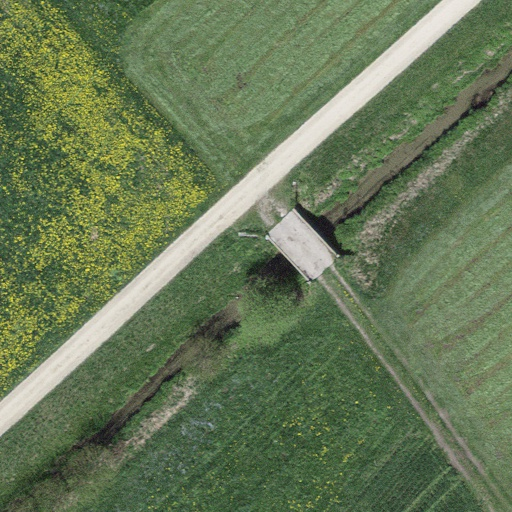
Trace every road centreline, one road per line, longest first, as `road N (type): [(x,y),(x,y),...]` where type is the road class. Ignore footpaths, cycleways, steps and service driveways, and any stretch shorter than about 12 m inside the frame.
road 1 (track): [(0,418),(464,0)]
road 2 (track): [(252,193),(498,511)]
